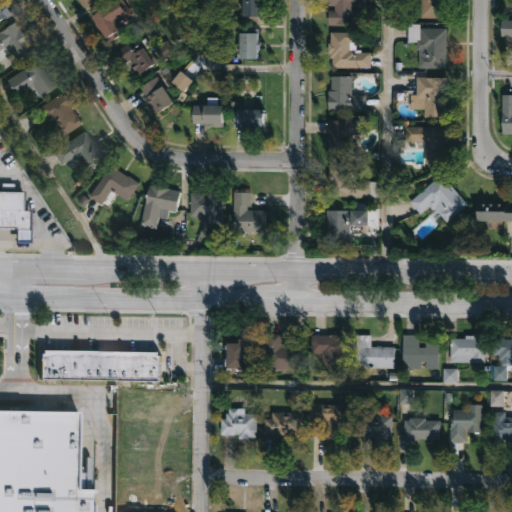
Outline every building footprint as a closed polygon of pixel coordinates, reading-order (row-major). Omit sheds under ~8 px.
[(78,0),(82,8),(100,0),(99,0),(78,0)] [(91,17),(114,0),(116,0),(128,15),(118,23),(124,32),(108,43),(91,17)] [(242,0),(260,0),(260,17),(242,17),(242,0)] [(327,25),(327,0),(364,0),(364,7),(355,7),(355,25),(327,25)] [(420,18),(420,0),(446,0),(446,18),(420,18)] [(0,23),(8,19),(0,6),(0,23)] [(511,35),(501,35),(501,19),(511,19),(511,35)] [(0,31),(15,22),(32,49),(10,62),(9,59),(0,64),(0,31)] [(418,68),(418,27),(446,27),(446,68),(418,68)] [(239,59),(239,33),(258,33),(258,59),(239,59)] [(370,52),(370,68),(329,68),(329,33),(354,33),(354,52),(370,52)] [(116,51),(129,44),(133,51),(143,45),(153,65),(145,69),(148,76),(133,84),(116,51)] [(6,80),(40,60),(55,88),(36,98),(31,89),(16,98),(6,80)] [(138,87),(157,76),(171,100),(153,111),(138,87)] [(365,110),(329,110),(329,76),(352,76),(352,94),(365,94),(365,110)] [(447,78),(447,116),(417,116),(417,78),(447,78)] [(59,139),(37,110),(58,94),(80,123),(59,139)] [(511,134),(502,134),(502,95),(511,95),(511,134)] [(222,105),(222,124),(192,124),(192,105),(222,105)] [(265,127),(233,127),(233,106),(265,106),(265,127)] [(351,152),(328,152),(328,120),(359,120),(359,138),(351,138),(351,152)] [(446,126),(446,164),(424,164),(424,142),(405,142),(405,126),(446,126)] [(105,160),(86,172),(77,156),(61,167),(51,152),(86,130),(105,160)] [(370,179),(370,196),(330,196),(330,163),(351,163),(351,179),(370,179)] [(128,200),(111,189),(102,204),(90,196),(109,165),(138,183),(128,200)] [(409,201),(442,174),(467,203),(446,221),(432,204),(420,214),(409,201)] [(148,185),(179,190),(176,211),(160,209),(157,228),(140,225),(148,185)] [(190,192),(223,192),(223,218),(190,218),(190,192)] [(234,231),(234,192),(251,192),(251,210),(265,210),(265,232),(234,231)] [(0,194),(0,229),(15,229),(15,243),(28,243),(29,213),(21,213),(21,194),(0,194)] [(511,220),(475,220),(475,202),(511,202),(511,220)] [(350,242),(326,242),(326,210),(367,210),(367,224),(350,224),(350,242)] [(265,333),(280,333),(280,346),(303,346),(303,370),(265,370),(265,333)] [(312,333),(349,333),(349,357),(312,357),(312,333)] [(370,345),(394,345),(394,367),(356,367),(356,334),(370,334),(370,345)] [(511,334),(511,367),(501,367),(501,357),(494,357),(494,337),(510,337),(510,334),(511,334)] [(438,367),(402,367),(402,335),(438,335),(438,367)] [(484,361),(450,361),(450,335),(484,335),(484,361)] [(226,369),(226,339),(252,339),(252,369),(226,369)] [(38,381),(160,383),(160,354),(39,353),(38,381)] [(482,404),(481,439),(450,439),(451,408),(468,408),(468,403),(482,404)] [(310,421),(310,404),(344,404),(344,438),(326,438),(326,421),(310,421)] [(221,436),(221,416),(226,416),(226,409),(256,409),(256,436),(221,436)] [(0,511),(0,410),(77,411),(76,491),(92,491),(92,511),(0,511)] [(511,411),(511,415),(511,439),(493,439),(493,411),(511,411)] [(302,412),(302,434),(264,434),(264,412),(302,412)] [(392,438),(358,438),(358,412),(392,412),(392,438)] [(439,439),(403,439),(403,418),(439,418),(439,439)]
